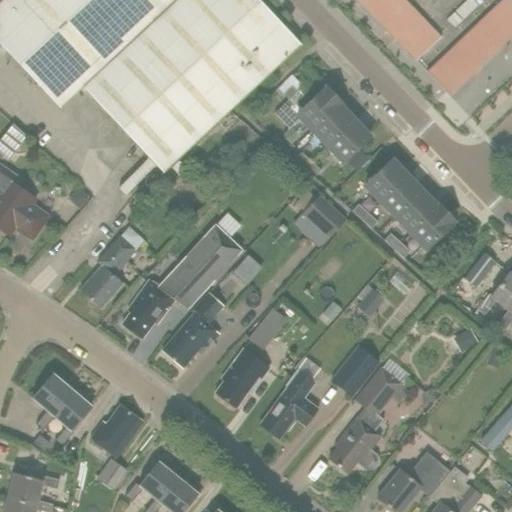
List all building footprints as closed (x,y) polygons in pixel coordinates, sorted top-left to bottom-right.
[(261,0),(0,0),(0,43),(61,107),(83,86),(165,171),(300,41),(261,0)] [(511,0),(357,0),(387,31),(394,38),(449,96),(500,47),(497,44),(504,37),(507,40),(511,35),(511,0)] [(279,95),(296,80),(290,74),(274,89),(279,95)] [(312,131),(339,104),(341,103),(325,86),(296,114),(312,131)] [(327,146),(354,120),(339,104),(312,131),(327,146)] [(354,120),(327,146),(342,162),(369,136),(354,120)] [(16,123),(0,140),(0,147),(9,156),(29,134),(16,123)] [(283,137),(276,144),(286,153),(293,146),(283,137)] [(311,162),(301,153),(295,160),(305,169),(311,162)] [(379,201),(406,174),(391,159),(364,185),(379,201)] [(178,175),(186,168),(178,160),(170,167),(178,175)] [(321,170),(311,162),(305,169),(314,177),(321,170)] [(20,181),(0,166),(0,230),(9,237),(17,225),(34,237),(48,217),(31,206),(35,201),(16,187),(20,181)] [(394,216),(421,190),(406,174),(379,201),(394,216)] [(78,208),(87,197),(76,188),(67,199),(78,208)] [(409,232),(436,205),(421,190),(394,216),(409,232)] [(326,237),(342,220),(315,195),(299,213),(326,237)] [(367,213),(357,204),(351,211),(361,220),(367,213)] [(425,248),(454,220),(438,204),(436,205),(409,232),(425,248)] [(377,222),(367,213),(361,220),(371,229),(377,222)] [(213,227),(226,239),(238,227),(225,215),(213,227)] [(226,239),(213,227),(156,288),(148,281),(127,310),(129,312),(120,324),(140,340),(153,323),(155,325),(173,301),(185,310),(239,251),(226,239)] [(127,228),(119,236),(135,250),(143,242),(127,228)] [(394,249),(400,242),(390,234),(384,241),(394,249)] [(135,250),(119,236),(95,262),(97,264),(100,267),(78,291),(99,310),(121,285),(112,277),(135,250)] [(403,258),(410,251),(400,242),(394,249),(403,258)] [(494,262),(483,253),(464,279),(475,287),(494,262)] [(509,312),(511,308),(511,275),(508,272),(508,273),(505,276),(490,295),(488,293),(475,308),(483,314),(494,300),(507,310),(509,312)] [(368,316),(383,299),(370,289),(356,306),(368,316)] [(206,325),(221,307),(207,295),(191,314),(192,315),(160,352),(180,369),(195,352),(199,356),(217,335),(206,325)] [(273,308),(265,318),(246,339),(260,351),(286,320),(273,308)] [(511,308),(509,312),(507,310),(496,324),(503,330),(511,317),(511,308)] [(459,351),(477,342),(470,329),(452,338),(459,351)] [(334,385),(350,398),(377,363),(357,347),(344,363),(349,366),(334,385)] [(498,367),(503,351),(490,347),(485,364),(498,367)] [(245,392),(249,395),(268,369),(241,350),(220,380),(222,382),(214,395),(234,409),(245,392)] [(399,401),(408,390),(380,368),(354,401),(364,409),(358,416),(364,420),(361,423),(355,418),(333,445),(336,448),(327,459),(346,475),(356,463),(365,470),(372,469),(376,463),(376,456),(369,451),(379,438),(372,432),(382,420),(376,415),(392,395),(399,401)] [(286,432),(307,402),(299,397),(311,380),(295,369),(283,386),(285,388),(258,426),(277,440),(284,431),(286,432)] [(43,430),(53,418),(50,416),(71,392),(52,375),(31,399),(46,412),(35,424),(43,430)] [(50,416),(53,418),(64,428),(54,440),(62,447),(73,434),(70,431),(90,408),(71,392),(50,416)] [(88,440),(114,459),(140,424),(119,408),(105,427),(100,423),(88,440)] [(429,495),(449,470),(426,451),(406,477),(397,470),(376,497),(393,511),(400,511),(420,488),(429,495)] [(113,490),(126,472),(109,459),(95,478),(113,490)] [(141,489),(154,499),(158,502),(177,479),(157,463),(139,485),(135,482),(124,496),(131,501),(141,489)] [(454,466),(440,483),(430,496),(438,502),(430,511),(466,511),(480,495),(465,483),(469,478),(454,466)] [(34,505),(35,501),(40,486),(55,490),(58,481),(41,476),(40,480),(12,472),(5,497),(34,505)] [(158,502),(154,499),(144,511),(143,511),(155,511),(161,505),(170,511),(182,511),(197,495),(177,479),(158,502)] [(49,511),(51,506),(35,501),(34,505),(5,497),(1,511),(32,511),(33,511),(36,511),(49,511)]
